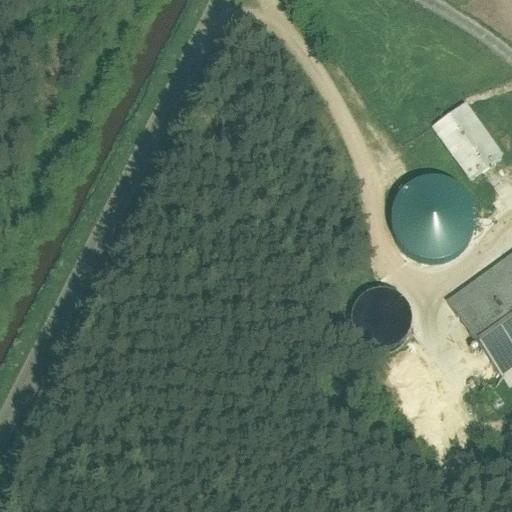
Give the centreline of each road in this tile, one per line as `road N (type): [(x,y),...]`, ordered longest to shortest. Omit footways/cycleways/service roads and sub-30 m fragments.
road 1 (unclassified): [(0,462),(230,0)]
road 2 (unknown): [(229,0),(283,45),(388,217)]
